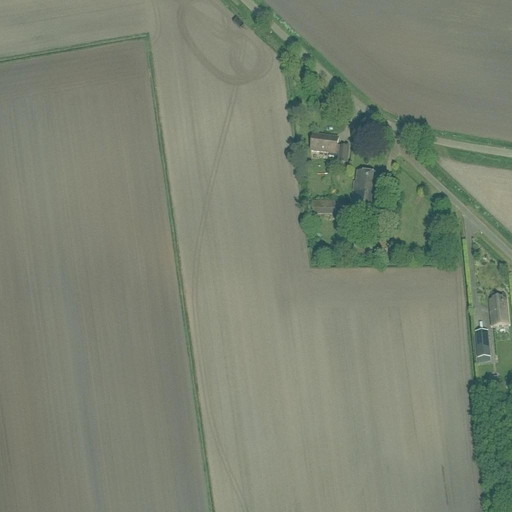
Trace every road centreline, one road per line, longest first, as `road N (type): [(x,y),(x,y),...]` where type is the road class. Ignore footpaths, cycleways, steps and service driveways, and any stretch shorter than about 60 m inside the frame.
road 1 (unclassified): [(396,128),(351,98),(244,0)]
road 2 (unclassified): [(511,255),(398,147),(396,128)]
